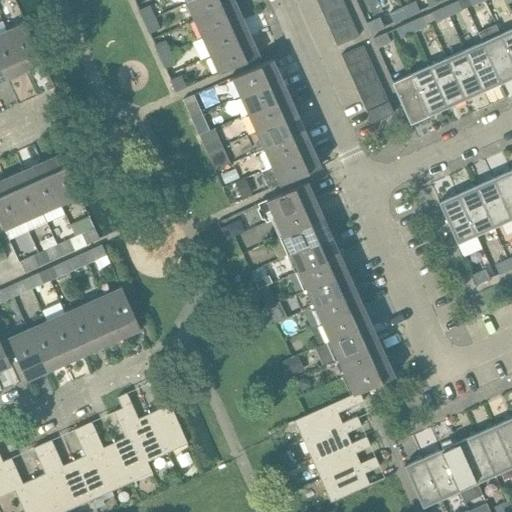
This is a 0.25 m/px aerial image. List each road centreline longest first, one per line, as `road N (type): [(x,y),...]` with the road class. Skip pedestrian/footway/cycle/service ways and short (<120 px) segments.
road 1 (residential): [(511,341),(460,362),(435,354),(361,193)]
road 2 (residential): [(361,193),(276,0)]
road 3 (residential): [(361,193),(511,126)]
